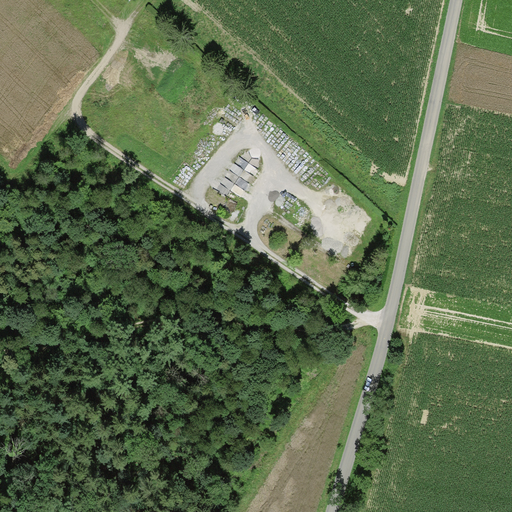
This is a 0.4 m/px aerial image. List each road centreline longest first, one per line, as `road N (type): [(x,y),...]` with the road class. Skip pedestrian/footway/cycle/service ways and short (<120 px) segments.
road 1 (track): [(144,0),(72,102),(73,118),(358,312),(386,320),(327,328),(179,317),(0,352)]
road 2 (tertiary): [(330,511),(398,281),(454,0)]
